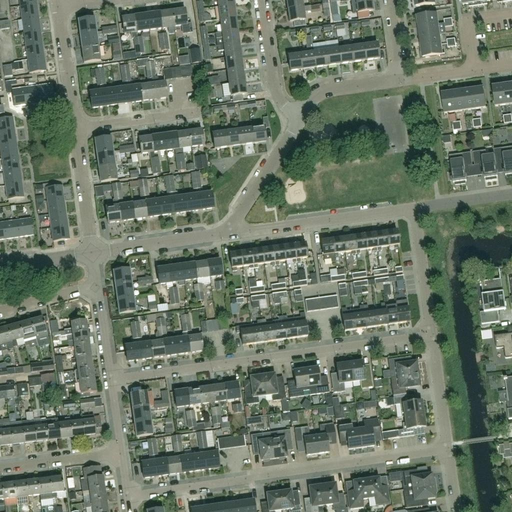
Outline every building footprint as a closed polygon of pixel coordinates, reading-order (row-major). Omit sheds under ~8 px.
[(37,6),(35,0),(18,0),(20,8),(37,6)] [(301,0),(286,0),(287,9),(302,7),(301,0)] [(372,11),(370,0),(355,0),(357,13),(372,11)] [(435,5),(434,0),(414,0),(416,8),(416,7),(435,5)] [(511,0),(459,0),(460,2),(462,1),(463,5),(469,4),(470,8),(469,8),(487,6),(487,5),(486,2),(498,0),(498,4),(511,2),(511,0)] [(234,5),(218,7),(220,20),(236,18),(234,5)] [(37,6),(20,8),(22,21),(39,19),(37,6)] [(310,6),(302,8),(302,7),(287,9),(289,22),(293,22),(294,28),(306,26),(304,13),(311,12),(310,6)] [(187,25),(185,10),(172,12),(174,27),(181,26),(183,34),(192,33),(191,24),(187,25)] [(174,27),(172,12),(159,13),(161,29),(174,27)] [(161,29),(159,13),(147,15),(149,31),(161,29)] [(419,27),(438,25),(437,14),(418,17),(418,16),(417,17),(419,27)] [(149,31),(147,15),(134,17),(136,32),(149,31)] [(134,39),(137,38),(136,32),(134,17),(122,19),(124,34),(131,33),(132,39),(134,39)] [(80,35),(96,33),(94,18),(78,21),(80,35)] [(236,18),(220,20),(222,33),(237,31),(236,18)] [(40,32),(39,19),(22,21),(23,35),(40,32)] [(0,28),(0,30),(9,29),(8,21),(0,21),(0,28)] [(420,38),(439,35),(438,25),(419,27),(420,38)] [(116,26),(109,27),(110,34),(117,34),(116,26)] [(110,34),(109,27),(101,28),(102,35),(110,34)] [(223,39),(223,45),(239,43),(237,31),(222,33),(222,34),(215,34),(216,40),(223,39)] [(40,32),(23,35),(25,48),(42,45),(40,32)] [(98,47),(96,33),(80,35),(82,49),(98,47)] [(160,43),(167,42),(166,34),(159,35),(160,43)] [(421,48),(441,45),(439,35),(420,38),(421,48)] [(134,39),(135,47),(142,46),(141,38),(137,38),(134,39)] [(167,42),(160,43),(161,51),(168,50),(167,42)] [(218,52),(224,51),(225,58),(241,56),(239,43),(223,45),(223,46),(217,46),(218,52)] [(364,45),(366,61),(379,59),(377,43),(364,45)] [(44,59),(42,45),(25,48),(27,61),(44,59)] [(366,61),(364,45),(351,47),(353,63),(366,61)] [(441,45),(421,48),(423,58),(445,55),(442,55),(441,45)] [(142,46),(135,47),(136,55),(143,54),(142,46)] [(98,47),(82,49),(84,64),(100,61),(98,47)] [(353,63),(351,47),(338,49),(341,65),(353,63)] [(341,65),(338,49),(326,51),(328,66),(341,65)] [(199,50),(190,51),(191,64),(201,63),(199,50)] [(328,66),(326,51),(313,53),(315,68),(328,66)] [(300,54),(303,70),(315,68),(313,53),(300,54)] [(303,70),(300,54),(287,56),(290,72),(303,70)] [(241,56),(225,58),(227,71),(242,69),(241,56)] [(44,59),(27,61),(29,75),(46,72),(44,59)] [(153,62),(145,63),(146,71),(154,70),(153,62)] [(4,77),(11,76),(12,76),(11,65),(3,66),(4,77)] [(121,75),(129,74),(128,65),(120,66),(121,75)] [(95,70),(96,78),(104,77),(103,69),(95,70)] [(242,69),(227,71),(229,83),(244,81),(242,69)] [(154,70),(146,71),(147,80),(155,78),(154,70)] [(122,82),(126,82),(130,81),(129,74),(121,75),(122,82)] [(97,86),(106,85),(104,77),(96,78),(97,86)] [(127,88),(129,103),(142,102),(140,86),(132,87),(132,81),(130,81),(126,82),(127,88)] [(244,81),(229,83),(230,96),(232,96),(242,95),(246,94),(244,81)] [(165,83),(152,84),(154,100),(167,98),(165,83)] [(152,84),(140,86),(142,102),(154,100),(152,84)] [(506,105),(511,104),(511,84),(503,86),(506,105)] [(51,85),(38,87),(40,104),(54,102),(51,85)] [(492,88),(493,88),(495,107),(506,105),(503,86),(492,88)] [(38,87),(25,89),(27,106),(40,104),(38,87)] [(117,105),(129,103),(127,88),(115,90),(117,105)] [(14,108),(27,106),(25,89),(11,91),(14,108)] [(484,89),(473,90),(475,110),(486,108),(483,89),(484,89)] [(117,105),(115,90),(102,91),(104,107),(117,105)] [(462,92),(465,111),(475,110),(473,90),(462,92)] [(91,109),(104,107),(102,91),(89,93),(91,109)] [(455,113),(465,111),(462,92),(452,93),(455,113)] [(452,93),(442,95),(445,117),(445,114),(455,113),(452,93)] [(0,134),(15,132),(13,119),(0,120),(0,134)] [(250,129),(253,144),(265,142),(263,127),(250,129)] [(253,144),(250,129),(238,130),(240,146),(253,144)] [(188,132),(190,147),(203,146),(201,130),(188,132)] [(240,146),(238,130),(225,132),(227,148),(240,146)] [(0,147),(16,145),(15,132),(0,134),(0,147)] [(188,132),(176,134),(178,149),(190,147),(188,132)] [(227,148),(225,132),(212,134),(214,149),(227,148)] [(166,151),(175,149),(178,149),(176,134),(163,135),(166,151)] [(153,153),(166,151),(163,135),(151,137),(153,153)] [(140,154),(153,153),(151,137),(138,139),(140,154)] [(97,154),(113,152),(111,138),(95,140),(97,154)] [(0,148),(2,161),(18,158),(16,145),(0,147),(0,148)] [(133,145),(126,146),(127,154),(135,153),(133,145)] [(119,155),(127,154),(126,146),(119,148),(119,155)] [(511,147),(494,150),(496,164),(501,163),(501,165),(502,168),(504,168),(505,176),(507,176),(507,178),(511,177),(511,147)] [(176,163),(184,162),(183,154),(182,149),(175,150),(175,155),(176,163)] [(498,177),(496,164),(494,150),(495,156),(486,157),(486,151),(473,153),(475,167),(480,166),(480,168),(481,171),(483,171),(485,179),(486,179),(486,181),(497,180),(496,177),(498,177)] [(115,166),(113,152),(97,154),(98,168),(115,166)] [(471,153),(450,156),(452,175),(450,175),(451,182),(453,181),(453,183),(455,183),(455,185),(466,184),(465,182),(467,182),(466,173),(468,173),(468,170),(468,168),(473,167),(471,153)] [(208,169),(207,161),(206,157),(196,158),(198,170),(208,169)] [(4,174),(20,172),(18,158),(2,161),(4,174)] [(151,167),(160,166),(158,158),(150,159),(151,167)] [(177,172),(178,171),(186,171),(184,162),(176,163),(177,172)] [(115,166),(98,168),(100,183),(117,180),(115,166)] [(161,174),(160,166),(151,167),(152,175),(161,174)] [(138,178),(137,172),(137,171),(129,172),(130,179),(138,178)] [(5,187),(22,185),(20,172),(4,174),(5,187)] [(200,181),(199,172),(191,174),(192,182),(200,181)] [(165,186),(174,184),(173,176),(164,177),(165,186)] [(148,188),(147,181),(147,180),(138,181),(139,189),(148,188)] [(200,181),(192,182),(193,190),(201,189),(200,181)] [(113,193),(121,192),(120,184),(112,185),(113,193)] [(174,184),(165,186),(167,194),(175,193),(174,184)] [(22,185),(5,187),(7,201),(24,198),(22,185)] [(47,203),(64,201),(62,187),(46,189),(47,203)] [(148,188),(139,189),(140,198),(149,196),(148,188)] [(107,223),(121,222),(119,206),(118,200),(122,199),(121,192),(113,193),(114,200),(112,201),(113,207),(105,208),(107,223)] [(198,195),(200,210),(213,209),(211,193),(198,195)] [(185,197),(187,212),(200,210),(198,195),(185,197)] [(187,212),(185,197),(171,199),(174,214),(187,212)] [(174,214),(171,199),(158,201),(160,216),(174,214)] [(66,214),(64,201),(47,203),(49,216),(66,214)] [(160,216),(158,201),(145,203),(147,218),(160,216)] [(147,218),(145,203),(132,204),(134,220),(147,218)] [(132,204),(119,206),(121,222),(134,220),(132,204)] [(278,211),(268,212),(269,220),(279,218),(278,211)] [(68,227),(66,214),(49,216),(51,229),(68,227)] [(31,219),(17,221),(19,238),(33,236),(31,219)] [(4,223),(6,240),(19,238),(17,221),(4,223)] [(69,240),(68,227),(51,229),(53,243),(69,240)] [(386,232),(388,247),(394,246),(395,249),(399,249),(398,246),(399,246),(397,231),(386,232)] [(375,234),(377,252),(382,251),(381,248),(388,247),(386,232),(375,234)] [(364,235),(366,250),(373,249),(373,252),(377,252),(375,234),(364,235)] [(354,237),(356,255),(360,254),(360,251),(366,250),(364,235),(354,237)] [(343,238),(345,253),(351,252),(352,255),(356,255),(354,237),(343,238)] [(332,240),(335,258),(339,257),(338,254),(345,253),(343,238),(332,240)] [(335,258),(332,240),(321,241),(323,256),(324,261),(331,260),(331,263),(335,263),(335,258)] [(294,245),(297,263),(301,263),(300,259),(307,258),(305,244),(294,245)] [(283,247),(285,261),(292,260),(292,264),(297,263),(294,245),(283,247)] [(273,248),(275,266),(279,265),(279,262),(285,261),(283,247),(273,248)] [(262,250),(264,264),(271,263),(271,267),(275,266),(273,248),(262,250)] [(251,251),(254,269),(258,269),(258,265),(264,264),(262,250),(251,251)] [(241,253),(243,267),(249,266),(250,270),(254,269),(251,251),(241,253)] [(243,267),(241,253),(230,254),(232,269),(232,272),(237,271),(236,268),(243,267)] [(207,262),(209,278),(222,276),(220,261),(207,262)] [(209,278),(207,262),(194,264),(197,280),(209,278)] [(197,280),(194,264),(182,266),(184,281),(197,280)] [(169,268),(172,283),(184,281),(182,266),(169,268)] [(172,283),(169,268),(157,269),(159,285),(172,283)] [(115,286),(131,284),(129,269),(113,271),(115,286)] [(507,324),(500,270),(499,270),(500,280),(481,282),(485,312),(480,313),(482,325),(500,322),(498,312),(504,311),(506,324),(507,324)] [(153,284),(152,277),(145,278),(145,285),(153,284)] [(138,286),(145,285),(145,278),(137,279),(138,286)] [(215,283),(216,291),(224,290),(223,281),(215,283)] [(133,298),(131,284),(115,286),(117,300),(133,298)] [(194,294),(203,293),(202,284),(193,286),(194,294)] [(169,297),(178,296),(177,288),(168,289),(169,297)] [(203,293),(194,294),(195,302),(204,301),(203,293)] [(169,297),(170,305),(179,305),(178,296),(169,297)] [(133,298),(117,300),(119,314),(135,312),(133,298)] [(318,299),(311,300),(313,312),(319,311),(318,299)] [(307,313),(313,312),(311,300),(305,301),(307,313)] [(402,305),(396,306),(398,324),(410,323),(406,300),(402,301),(402,305)] [(148,311),(149,311),(156,310),(156,302),(148,303),(148,311)] [(388,326),(398,324),(396,306),(389,307),(389,303),(385,304),(388,326)] [(381,308),(374,309),(377,327),(388,326),(385,304),(381,305),(381,308)] [(367,306),(363,307),(366,329),(377,327),(374,309),(368,310),(367,306)] [(360,310),(353,311),(356,330),(366,329),(363,307),(359,307),(360,310)] [(345,332),(356,330),(353,311),(347,312),(346,309),(341,310),(345,332)] [(189,315),(188,315),(181,316),(181,325),(190,323),(189,315)] [(273,327),(275,342),(286,340),(282,317),(278,318),(279,321),(272,322),(272,323),(273,327)] [(294,319),(287,320),(287,317),(282,317),(286,340),(296,339),(294,324),(294,319)] [(30,321),(36,340),(47,337),(42,318),(30,321)] [(165,327),(164,319),(155,320),(156,328),(165,327)] [(301,323),(294,324),(296,339),(307,337),(305,322),(305,319),(300,320),(301,323)] [(261,321),(262,324),(264,343),(275,342),(273,327),(272,323),(266,324),(265,320),(261,321)] [(36,340),(30,321),(19,324),(23,339),(25,347),(30,346),(29,342),(36,340)] [(58,338),(72,336),(88,333),(86,321),(70,323),(71,330),(64,331),(64,332),(52,334),(52,338),(58,338)] [(254,345),(264,343),(262,324),(261,321),(257,322),(257,325),(251,326),(254,345)] [(132,331),(139,331),(138,322),(131,323),(132,331)] [(190,323),(181,325),(182,333),(191,332),(190,323)] [(16,342),(23,339),(19,324),(7,328),(13,348),(17,346),(16,342)] [(242,346),(254,345),(251,326),(236,328),(236,334),(241,334),(242,346)] [(166,335),(165,327),(156,328),(157,335),(156,338),(157,342),(150,343),(152,358),(165,357),(163,341),(162,336),(166,335)] [(492,327),(482,328),(483,337),(493,336),(492,327)] [(0,329),(0,347),(1,352),(13,349),(13,348),(7,328),(0,329)] [(139,331),(132,331),(133,339),(140,338),(139,331)] [(89,345),(88,333),(72,336),(74,347),(89,345)] [(511,333),(495,336),(496,349),(504,348),(505,359),(511,358),(511,333)] [(200,336),(188,338),(190,353),(203,351),(200,336)] [(177,355),(190,353),(188,338),(175,340),(177,355)] [(177,355),(175,340),(163,341),(165,357),(177,355)] [(152,358),(150,343),(138,345),(140,360),(152,358)] [(91,357),(89,345),(74,347),(75,359),(91,357)] [(127,362),(140,360),(138,345),(125,346),(127,362)] [(91,357),(75,359),(71,360),(72,364),(76,364),(77,371),(92,369),(91,357)] [(392,378),(418,375),(417,369),(418,368),(418,367),(418,366),(417,365),(416,365),(416,363),(402,365),(401,359),(388,361),(390,373),(392,372),(392,378)] [(52,362),(41,363),(42,371),(53,370),(52,362)] [(349,364),(352,383),(360,382),(361,390),(373,388),(371,373),(364,374),(362,362),(349,364)] [(41,363),(30,365),(31,373),(42,371),(41,363)] [(344,384),(352,383),(349,364),(336,366),(338,378),(331,379),(333,394),(345,392),(344,384)] [(309,396),(315,395),(329,393),(327,377),(326,377),(327,377),(327,379),(319,381),(317,368),(306,370),(309,391),(309,396)] [(79,383),(94,381),(92,369),(77,371),(74,371),(76,383),(79,383)] [(309,391),(306,370),(294,372),(295,384),(288,385),(288,382),(287,383),(289,399),(303,397),(303,392),(309,391)] [(53,374),(40,376),(41,385),(55,383),(53,374)] [(262,376),(265,397),(272,396),(273,402),(286,400),(284,385),(276,386),(275,374),(262,376)] [(393,384),(391,384),(393,396),(406,395),(405,389),(419,387),(419,385),(420,384),(421,383),(420,382),(420,381),(418,380),(418,375),(392,378),(393,384)] [(258,398),(265,397),(262,376),(250,378),(251,390),(244,391),(246,405),(259,404),(258,398)] [(28,379),(29,384),(29,387),(41,386),(40,378),(28,379)] [(96,393),(94,381),(79,383),(80,395),(96,393)] [(28,396),(27,384),(17,385),(18,397),(28,396)] [(237,384),(224,385),(226,401),(239,399),(237,384)] [(214,403),(226,401),(224,385),(212,387),(214,403)] [(14,398),(13,386),(5,387),(6,399),(14,398)] [(201,404),(209,403),(214,403),(212,387),(199,389),(201,404)] [(199,389),(187,391),(189,406),(201,404),(199,389)] [(176,408),(189,406),(187,391),(174,392),(176,408)] [(132,409),(148,407),(146,392),(130,394),(132,409)] [(404,417),(423,415),(421,402),(413,403),(412,402),(411,397),(412,397),(412,396),(393,399),(394,406),(400,405),(400,411),(403,411),(404,417)] [(93,399),(79,401),(80,410),(94,408),(93,399)] [(168,400),(160,401),(161,409),(169,407),(168,400)] [(154,410),(161,409),(160,401),(153,402),(154,410)] [(219,407),(215,408),(214,403),(209,403),(210,409),(211,417),(220,416),(219,407)] [(233,414),(240,413),(239,405),(232,406),(233,414)] [(150,421),(148,407),(132,409),(134,423),(150,421)] [(186,421),(195,419),(194,411),(185,412),(186,421)] [(423,415),(404,417),(405,424),(402,424),(403,431),(398,431),(399,438),(414,436),(413,429),(425,428),(423,415)] [(82,422),(84,437),(96,436),(95,430),(101,429),(100,420),(94,421),(93,416),(81,418),(81,419),(82,422)] [(213,425),(221,424),(220,416),(211,417),(213,425)] [(58,425),(60,440),(72,439),(70,423),(69,419),(64,419),(65,424),(58,425)] [(70,423),(72,439),(84,437),(82,422),(81,419),(76,419),(77,422),(70,423)] [(195,419),(186,421),(188,429),(196,427),(195,419)] [(36,443),(48,442),(46,426),(46,421),(46,420),(40,420),(41,427),(34,428),(36,443)] [(46,426),(48,442),(60,440),(58,425),(57,420),(46,421),(46,426)] [(358,430),(361,449),(374,447),(372,435),(379,434),(379,436),(380,436),(377,420),(364,422),(364,428),(363,429),(358,430)] [(24,445),(36,443),(34,428),(33,421),(22,423),(24,445)] [(150,421),(134,423),(136,438),(152,435),(150,421)] [(22,423),(10,424),(12,446),(24,445),(22,423)] [(3,431),(0,431),(0,445),(0,448),(12,446),(10,424),(3,425),(3,431)] [(320,437),(315,437),(318,455),(329,453),(328,445),(336,444),(333,424),(319,426),(320,437)] [(361,449),(358,430),(354,431),(352,430),(351,424),(338,426),(340,441),(341,441),(340,440),(347,439),(348,450),(361,449)] [(173,433),(172,426),(164,427),(165,434),(173,433)] [(306,456),(318,455),(315,437),(310,438),(308,428),(294,430),(296,444),(304,442),(306,456)] [(270,433),(271,441),(274,460),(279,459),(279,460),(284,459),(285,458),(287,458),(285,445),(292,444),(290,431),(270,433)] [(196,433),(198,442),(206,440),(205,432),(196,433)] [(269,460),(274,460),(271,441),(264,442),(263,434),(251,436),(252,449),(259,448),(261,461),(263,461),(264,462),(269,462),(269,460)] [(181,444),(180,435),(171,437),(173,445),(181,444)] [(156,447),(155,439),(147,440),(148,448),(156,447)] [(206,440),(198,442),(199,450),(203,449),(207,448),(208,448),(206,440)] [(181,444),(173,445),(174,453),(182,452),(181,444)] [(157,455),(156,447),(148,448),(149,457),(157,455)] [(206,470),(218,468),(219,468),(217,453),(208,454),(204,455),(206,470)] [(168,475),(181,474),(179,458),(178,454),(172,455),(173,459),(166,460),(168,475)] [(193,472),(206,470),(204,455),(203,455),(191,456),(193,472)] [(193,472),(191,456),(179,458),(181,474),(193,472)] [(168,475),(166,460),(154,461),(156,477),(168,475)] [(143,479),(156,477),(154,461),(141,463),(143,479)] [(87,479),(89,491),(105,489),(103,477),(101,477),(99,467),(83,470),(85,479),(87,479)] [(409,490),(436,486),(435,480),(432,478),(432,475),(418,477),(417,471),(401,473),(402,484),(408,483),(409,490)] [(52,494),(56,494),(64,493),(62,477),(50,479),(52,494)] [(369,480),(366,481),(368,499),(375,499),(376,507),(389,505),(387,487),(382,488),(380,487),(379,479),(376,479),(374,478),(372,478),(370,479),(369,480)] [(38,480),(40,496),(40,502),(52,500),(52,494),(50,479),(38,480)] [(26,482),(28,497),(40,496),(38,480),(26,482)] [(368,499),(366,481),(363,481),(361,480),(359,480),(357,480),(356,482),(353,482),(354,491),(353,492),(347,493),(350,510),(363,509),(362,500),(368,499)] [(14,483),(16,499),(28,497),(26,482),(14,483)] [(2,485),(4,500),(16,499),(14,483),(2,485)] [(322,487),(325,506),(333,505),(334,511),(345,509),(343,495),(336,496),(336,493),(333,493),(332,485),(322,487)] [(437,493),(436,486),(409,490),(410,497),(404,498),(406,509),(422,506),(421,501),(435,499),(435,496),(436,493),(437,493)] [(317,511),(317,507),(325,506),(322,487),(312,488),(313,496),(311,497),(311,499),(304,500),(305,511),(317,511)] [(91,503),(106,501),(105,489),(89,491),(82,492),(83,497),(90,496),(91,503)] [(278,493),(281,511),(288,510),(288,511),(300,511),(299,501),(292,502),(291,491),(278,493)] [(274,511),(281,511),(278,493),(266,495),(268,505),(261,506),(261,511),(274,511)] [(107,511),(106,501),(91,503),(83,504),(83,510),(91,508),(91,511),(107,511)] [(241,502),(241,511),(254,511),(253,501),(241,502)] [(228,504),(229,511),(241,511),(241,502),(228,504)]
